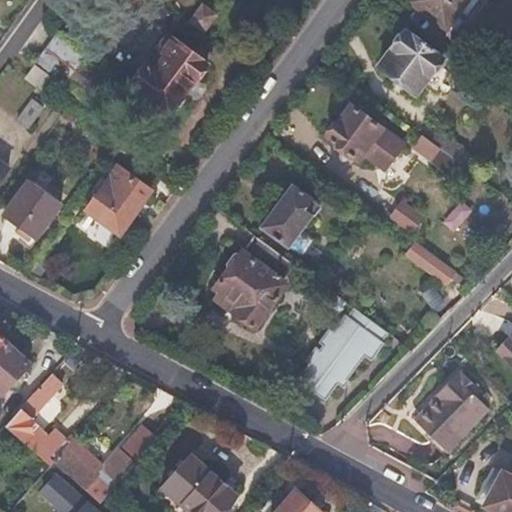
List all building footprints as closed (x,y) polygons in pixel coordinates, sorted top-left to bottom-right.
[(465,0),(411,0),(410,1),(445,27),(465,0)] [(443,58),(406,31),(380,66),(416,94),(443,58)] [(57,35),(38,61),(90,100),(107,77),(81,58),(83,54),(57,35)] [(154,70),(146,64),(129,87),(167,115),(206,64),(168,35),(158,48),(166,54),(154,70)] [(484,57),(460,39),(448,54),(472,72),(484,57)] [(36,64),(27,75),(50,93),(59,81),(36,64)] [(44,107),(31,98),(16,119),(28,128),(44,107)] [(351,106),(326,138),(357,161),(362,155),(377,166),(387,166),(403,145),(351,106)] [(67,109),(60,118),(110,155),(116,146),(67,109)] [(439,128),(429,141),(440,149),(470,171),(478,162),(464,152),(466,149),(439,128)] [(423,136),(413,148),(430,161),(440,149),(429,141),(423,136)] [(107,159),(119,167),(89,211),(120,235),(160,179),(116,146),(110,155),(107,159)] [(0,179),(9,168),(0,160),(0,179)] [(61,203),(30,180),(3,216),(34,239),(61,203)] [(319,206),(291,185),(259,227),(287,248),(299,232),(319,206)] [(440,231),(420,216),(410,229),(429,244),(440,231)] [(315,244),(299,232),(287,248),(303,260),(315,244)] [(414,241),(405,254),(447,285),(451,279),(456,272),(414,241)] [(227,269),(214,287),(240,306),(235,312),(255,327),(279,294),(274,291),(282,280),(242,249),(239,253),(234,249),(224,263),(227,269)] [(456,272),(451,279),(468,292),(474,285),(456,272)] [(316,346),(321,349),(317,354),(312,351),(304,362),(309,366),(297,382),(326,403),(338,386),(345,391),(350,383),(348,382),(366,357),(373,362),(386,344),(384,343),(390,334),(352,307),(329,338),(324,335),(316,346)] [(511,332),(498,347),(511,360),(511,332)] [(31,365),(6,341),(0,347),(0,391),(4,395),(31,365)] [(432,400),(433,401),(413,422),(445,454),(488,410),(475,397),(480,392),(459,372),(432,400)] [(61,381),(51,373),(5,425),(51,464),(55,460),(51,457),(66,439),(53,428),(48,434),(37,425),(39,424),(30,416),(61,381)] [(51,457),(55,460),(100,500),(102,498),(131,465),(129,464),(149,441),(135,429),(94,474),(81,462),(87,455),(72,441),(70,443),(66,439),(51,457)] [(193,458),(165,489),(190,511),(220,511),(236,495),(193,458)] [(511,511),(511,476),(502,471),(482,506),(493,511),(511,511)] [(53,477),(39,493),(62,511),(94,511),(85,504),(53,477)] [(279,490),(261,510),(263,511),(319,511),(296,492),(289,500),(279,490)]
